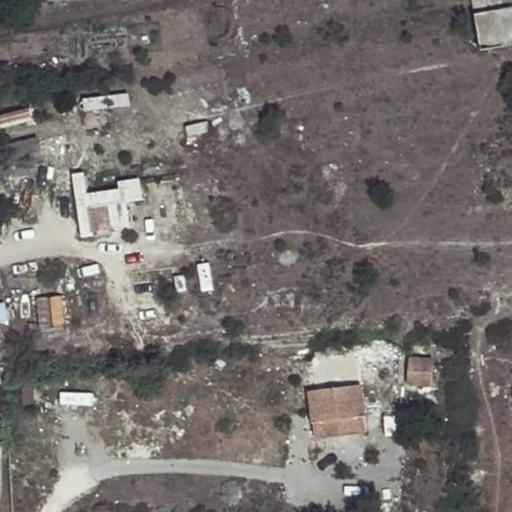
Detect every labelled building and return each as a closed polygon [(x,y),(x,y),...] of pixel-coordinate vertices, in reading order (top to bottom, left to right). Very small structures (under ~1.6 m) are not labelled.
[(511,0),(472,0),(480,50),(511,45),(511,0)] [(150,198),(146,175),(126,179),(127,186),(95,191),(92,170),(77,173),(87,234),(137,226),(133,200),(150,198)] [(44,296),(45,325),(71,324),(69,295),(44,296)] [(308,403),(313,435),(365,426),(354,362),(323,368),(322,363),(313,365),(314,370),(310,370),(315,402),(308,403)] [(407,366),(406,391),(431,392),(432,367),(407,366)] [(316,450),(368,441),(365,426),(313,435),(316,450)]
